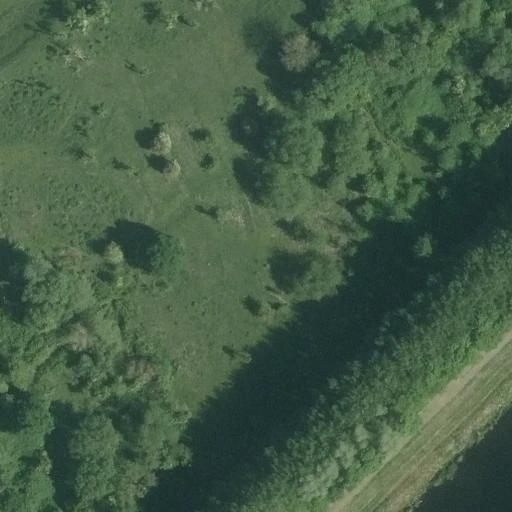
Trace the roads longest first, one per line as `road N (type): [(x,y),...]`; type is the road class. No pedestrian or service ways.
road 1 (track): [(511,234),(212,511)]
road 2 (unclassified): [(331,511),(511,331)]
